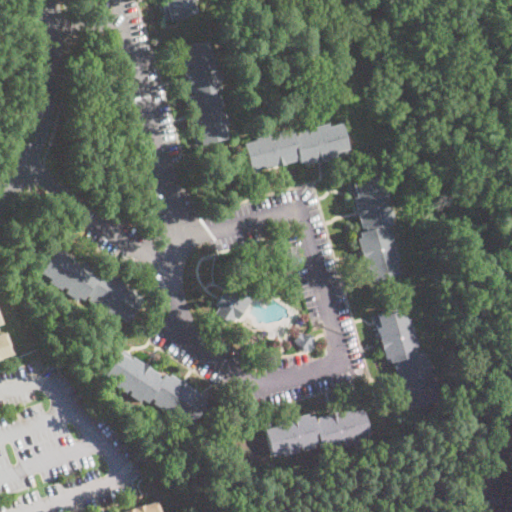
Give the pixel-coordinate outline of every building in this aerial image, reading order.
[(192,0),(195,8),(197,7),(198,10),(167,20),(166,19),(169,18),(166,8),(162,9),(159,0),(192,0)] [(205,41),(207,47),(211,46),(216,65),(214,65),(214,68),(218,67),(221,81),(218,82),(220,88),(214,89),(216,95),(219,94),(221,105),(218,105),(219,111),(223,110),(226,124),(223,125),(226,138),(201,145),(197,131),(193,133),(185,102),(188,101),(187,96),(193,94),(192,92),(188,93),(180,61),(183,60),(180,47),(205,41)] [(340,123),(347,149),(335,152),(336,156),(319,160),(304,164),(303,161),(299,162),(297,156),(294,157),(295,161),(279,165),(263,169),(262,166),(250,169),(243,142),(255,139),(254,136),(268,132),(268,135),(273,134),(272,131),(285,127),(286,131),(292,129),(293,135),(297,134),(296,131),(309,128),(310,131),(314,130),(313,126),(327,123),(328,126),(340,123)] [(378,176),(381,188),(384,187),(388,200),(385,201),(387,206),(389,205),(393,219),(389,220),(390,225),(385,226),(386,231),(389,230),(398,261),(395,262),(398,273),(371,280),(368,269),(365,270),(360,252),(356,238),(359,237),(357,231),(361,230),(357,211),(353,193),(350,193),(349,190),(348,186),(378,176)] [(54,249),(66,257),(67,255),(94,272),(92,274),(95,276),(100,269),(132,289),(131,291),(141,298),(125,324),(101,310),(104,306),(101,305),(97,307),(87,300),(90,296),(86,294),(82,300),(77,297),(75,299),(64,292),(66,289),(62,286),(60,289),(48,282),(51,278),(40,271),(54,249)] [(230,289),(244,299),(240,304),(244,307),(236,319),(233,317),(228,325),(213,314),(218,307),(214,304),(222,293),(225,295),(230,289)] [(402,306),(406,319),(409,318),(417,347),(414,348),(415,353),(421,351),(423,357),(426,356),(435,387),(431,388),(434,401),(408,408),(404,396),(402,396),(393,365),(396,364),(395,361),(389,362),(387,358),(385,358),(381,343),(376,324),(374,324),(373,321),(372,317),(402,306)] [(0,333),(3,332),(10,354),(0,357),(0,333)] [(299,332),(301,333),(301,332),(307,335),(308,334),(314,338),(313,340),(314,340),(313,341),(315,343),(309,352),(308,351),(307,351),(306,351),(305,353),(298,349),(299,346),(294,343),(295,342),(293,341),(299,332)] [(118,350),(103,372),(114,379),(112,383),(138,401),(139,398),(145,401),(149,396),(153,398),(151,401),(176,419),(178,416),(188,423),(206,396),(169,372),(167,375),(163,373),(159,378),(157,376),(159,373),(122,349),(120,352),(118,350)] [(347,408),(348,412),(360,408),(368,436),(356,439),(356,442),(343,446),(342,442),(339,443),(340,446),(327,450),(326,447),(319,449),(318,442),(313,444),(314,447),(301,450),(301,447),(297,448),(298,452),(285,455),(284,451),(270,455),(263,429),(275,425),(274,422),(306,413),(307,417),(312,415),(314,421),(317,420),(316,417),(331,413),(347,408)] [(154,501),(158,511),(122,511),(142,504),(142,505),(154,501)]
